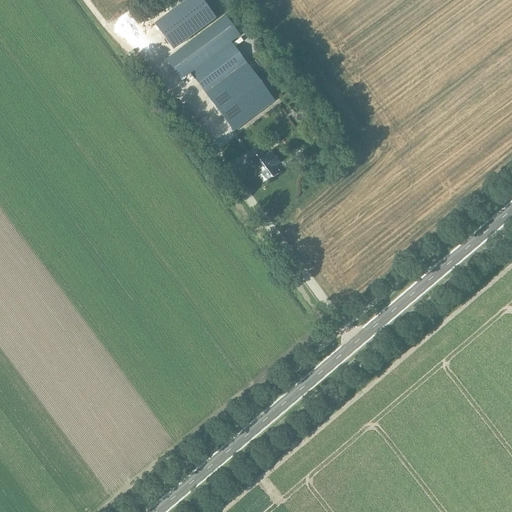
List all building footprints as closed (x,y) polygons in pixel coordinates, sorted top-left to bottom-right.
[(189,38),(215,19),(200,0),(187,0),(170,13),(189,38)] [(180,79),(238,35),(225,17),(166,61),(180,79)] [(125,34),(134,30),(130,23),(121,27),(125,34)] [(191,74),(204,92),(244,63),(231,44),(191,74)] [(244,63),(204,92),(233,131),(273,101),(244,63)] [(274,166),(279,163),(271,152),(266,156),(263,151),(248,161),(264,183),(278,172),(274,166)]
